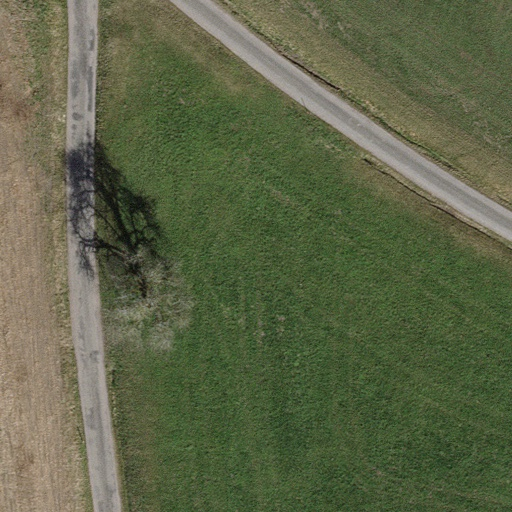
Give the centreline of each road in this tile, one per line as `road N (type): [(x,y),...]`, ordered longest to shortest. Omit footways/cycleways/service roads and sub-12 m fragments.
road 1 (track): [(109,511),(82,217),(83,0)]
road 2 (track): [(188,0),(328,108),(511,227)]
